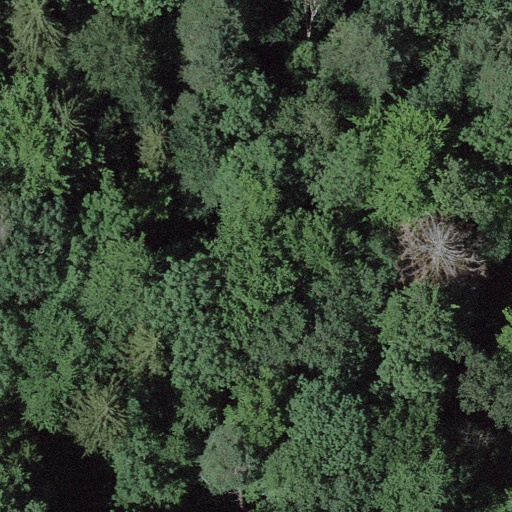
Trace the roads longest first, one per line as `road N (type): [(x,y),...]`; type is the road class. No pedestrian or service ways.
road 1 (track): [(511,354),(443,114),(446,0)]
road 2 (track): [(0,119),(135,0)]
